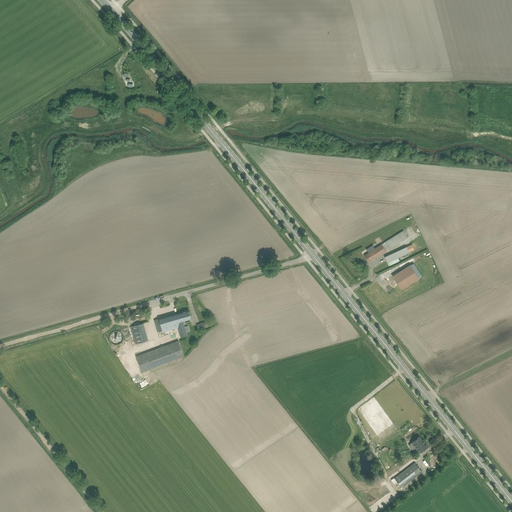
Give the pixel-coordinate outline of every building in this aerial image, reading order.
[(368,253),(364,255),(368,262),(373,259),(390,248),(385,242),(368,253)] [(393,276),(401,289),(419,278),(410,265),(393,276)] [(178,329),(181,338),(187,336),(183,322),(191,319),(189,310),(154,320),(156,325),(157,332),(162,330),(163,332),(178,328),(178,329)] [(149,340),(144,323),(131,326),(136,343),(149,340)] [(115,344),(116,345),(117,345),(119,344),(120,344),(121,343),(122,342),(122,341),(123,340),(123,339),(123,337),(123,336),(123,335),(122,334),(122,333),(121,332),(120,332),(119,331),(118,331),(116,331),(114,331),(113,331),(112,332),(112,333),(111,334),(110,335),(110,336),(110,337),(110,338),(110,340),(111,341),(111,342),(112,343),(113,344),(115,344)] [(136,356),(142,372),(184,356),(178,340),(136,356)] [(377,392),(381,396),(387,391),(384,387),(377,392)] [(412,443),(420,453),(428,446),(425,442),(424,442),(419,436),(412,443)] [(439,465),(443,463),(438,453),(434,455),(439,465)] [(395,478),(402,487),(422,472),(415,463),(395,478)]
